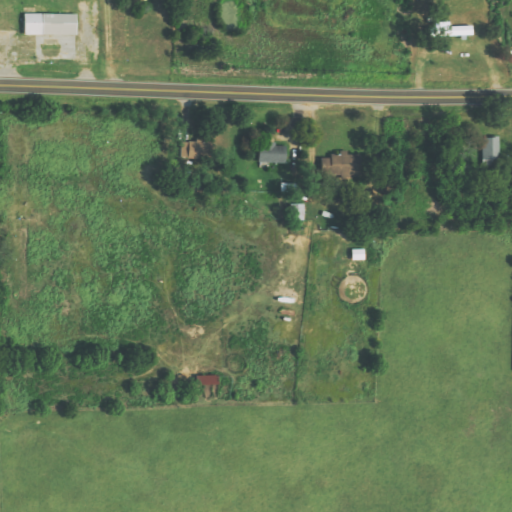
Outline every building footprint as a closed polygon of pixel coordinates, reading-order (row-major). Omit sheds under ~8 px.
[(77,15),(24,14),(24,35),(76,36),(77,15)] [(472,35),(472,26),(441,27),(441,36),(472,35)] [(500,138),(482,138),(482,160),(499,160),(500,138)] [(181,158),(212,159),(213,143),(181,142),(181,158)] [(285,164),(286,145),(259,144),(258,163),(285,164)] [(321,159),(321,176),(361,175),(361,153),(330,154),(330,158),(321,159)] [(198,376),(198,385),(218,384),(218,375),(198,376)]
